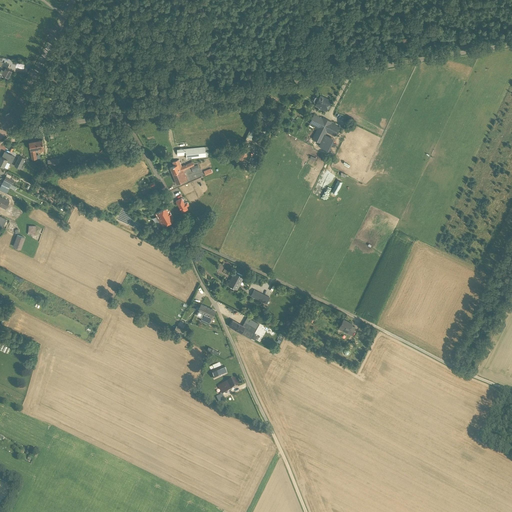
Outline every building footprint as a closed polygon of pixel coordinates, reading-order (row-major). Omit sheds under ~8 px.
[(9,65),(4,62),(1,67),(5,69),(2,74),(8,78),(12,71),(7,68),(9,65)] [(325,98),(320,96),(319,98),(317,97),(315,98),(313,101),(314,102),(316,103),(315,106),(326,111),(330,102),(325,99),(325,98)] [(312,139),(321,143),(326,132),(335,136),(339,127),(331,123),(332,122),(323,118),(322,119),(314,115),(309,123),(318,128),(312,139)] [(42,140),(37,141),(29,142),(32,160),(37,159),(35,149),(38,149),(39,151),(44,150),(42,140)] [(240,154),(239,159),(245,161),(247,153),(246,152),(248,145),(242,144),(239,153),(240,154)] [(187,159),(206,157),(205,148),(177,151),(177,154),(186,154),(187,159)] [(11,164),(15,157),(5,152),(2,157),(1,156),(0,158),(0,164),(4,167),(7,161),(11,164)] [(20,155),(18,158),(14,166),(20,169),(21,168),(23,169),(25,166),(22,165),(25,158),(20,155)] [(48,166),(58,165),(57,158),(47,160),(48,166)] [(170,168),(173,174),(183,170),(193,166),(192,162),(184,165),(181,165),(179,160),(173,162),(174,166),(170,168)] [(183,170),(173,174),(177,184),(184,181),(188,179),(186,174),(185,175),(183,170)] [(330,188),(334,177),(330,175),(326,187),(330,188)] [(6,176),(4,180),(11,184),(12,184),(14,180),(6,176)] [(331,194),(335,196),(340,184),(335,182),(331,194)] [(0,205),(6,208),(10,200),(0,195),(0,205)] [(182,198),(176,201),(182,212),(188,209),(186,207),(189,205),(187,202),(185,204),(182,198)] [(175,220),(167,206),(155,213),(163,226),(175,220)] [(17,235),(13,246),(21,249),(25,238),(17,235)] [(235,272),(228,285),(237,289),(244,276),(235,272)] [(270,298),(254,290),(251,296),(267,304),(270,298)] [(201,304),(196,315),(203,319),(203,321),(204,321),(203,322),(209,325),(215,311),(201,304)] [(246,336),(249,330),(254,333),(259,324),(247,317),(245,322),(246,323),(244,327),(233,321),(229,326),(246,336)] [(355,328),(351,326),(352,324),(343,320),(339,328),(343,330),(343,331),(351,335),(355,328)] [(214,378),(226,373),(223,366),(221,367),(219,363),(212,366),(214,370),(211,372),(214,378)] [(238,387),(234,379),(219,386),(223,394),(238,387)]
